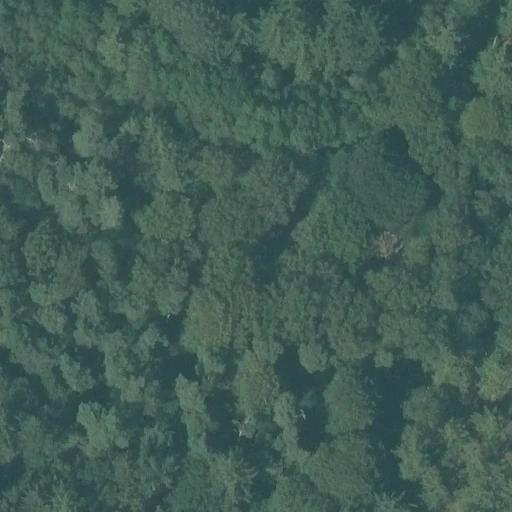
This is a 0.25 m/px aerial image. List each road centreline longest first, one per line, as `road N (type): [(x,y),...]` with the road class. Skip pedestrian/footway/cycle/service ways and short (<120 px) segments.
road 1 (track): [(446,0),(433,109),(394,224),(394,258),(411,318),(410,374),(359,511)]
road 2 (track): [(321,511),(0,439)]
